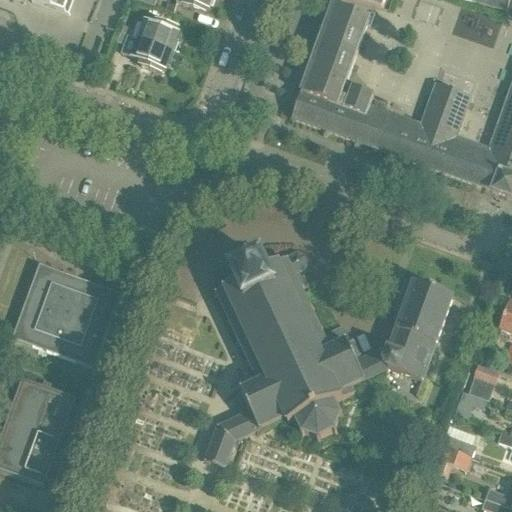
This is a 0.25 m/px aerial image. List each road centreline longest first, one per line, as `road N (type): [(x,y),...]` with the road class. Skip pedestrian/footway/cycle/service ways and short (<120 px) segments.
road 1 (residential): [(201,147),(26,85),(0,158)]
road 2 (residential): [(416,230),(201,147)]
road 3 (residential): [(201,147),(253,0)]
